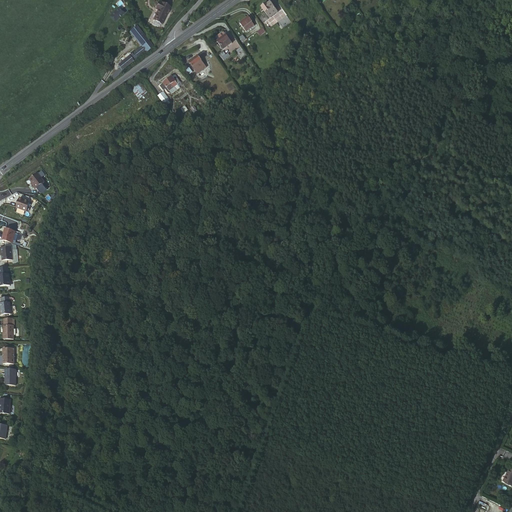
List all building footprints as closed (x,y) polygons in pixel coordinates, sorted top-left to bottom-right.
[(173,9),(162,4),(158,12),(160,13),(156,23),(165,27),(173,9)] [(265,13),(269,18),(277,12),(274,7),(271,9),(270,9),(265,13)] [(128,17),(123,11),(113,21),(118,26),(128,17)] [(257,16),(264,23),(269,18),(263,11),(257,16)] [(277,12),(269,18),(272,22),(280,16),(277,12)] [(290,19),(282,25),(286,30),(294,24),(290,19)] [(253,22),(245,29),(250,36),(258,30),(253,22)] [(257,32),(260,36),(265,31),(262,28),(257,32)] [(149,56),(156,50),(139,30),(132,36),(144,50),(148,55),(149,56)] [(228,55),(236,49),(230,40),(228,38),(226,38),(220,42),(220,44),(222,46),(228,55)] [(197,40),(193,43),(197,49),(201,46),(197,40)] [(124,75),(148,55),(144,50),(120,70),(122,72),(124,75)] [(244,50),(239,54),(244,61),(250,57),(244,50)] [(194,67),(199,73),(204,70),(207,68),(208,67),(202,60),(194,67)] [(185,79),(182,82),(189,89),(191,86),(185,79)] [(138,99),(148,92),(140,81),(131,88),(138,99)] [(167,94),(168,93),(170,91),(173,95),(177,92),(179,94),(180,95),(184,92),(182,89),(185,87),(182,83),(178,85),(176,81),(163,90),(167,94)] [(164,93),(159,96),(166,105),(171,102),(164,93)] [(41,177),(33,183),(36,187),(38,189),(37,190),(40,193),(40,192),(45,198),(51,193),(46,187),(48,186),(41,177)] [(34,207),(24,204),(21,213),(31,216),(34,207)] [(7,237),(5,245),(14,247),(15,245),(18,246),(20,238),(17,237),(18,236),(8,233),(6,237),(7,237)] [(12,252),(1,253),(2,257),(3,257),(3,265),(13,264),(12,252)] [(9,271),(0,272),(0,275),(0,279),(0,285),(0,286),(0,285),(0,290),(11,289),(9,271)] [(4,319),(14,318),(12,302),(4,303),(4,308),(1,308),(1,313),(3,313),(4,319)] [(15,322),(7,323),(8,330),(7,330),(8,343),(18,342),(17,328),(16,329),(15,322)] [(13,352),(3,352),(3,367),(14,367),(13,352)] [(6,373),(6,388),(16,388),(16,373),(6,373)] [(11,403),(0,403),(0,404),(0,407),(1,407),(1,417),(11,417),(11,403)] [(0,441),(8,442),(10,429),(0,427),(0,441)] [(511,482),(511,471),(507,469),(501,481),(511,485),(511,482)]
